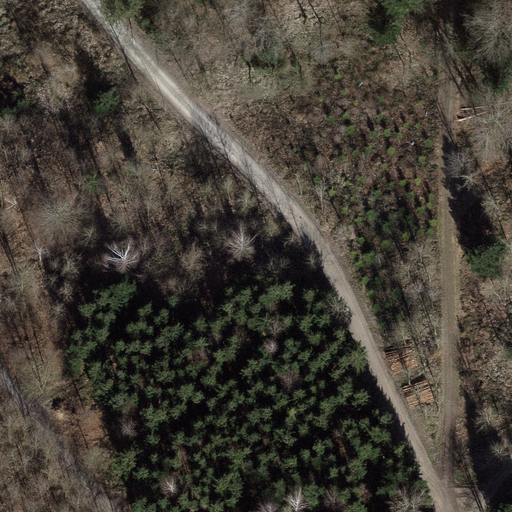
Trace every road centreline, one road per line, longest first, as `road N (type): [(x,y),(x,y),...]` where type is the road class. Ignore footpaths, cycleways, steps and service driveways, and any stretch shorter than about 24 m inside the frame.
road 1 (track): [(460,511),(419,448),(324,244),(153,74),(98,0)]
road 2 (track): [(119,511),(0,366)]
